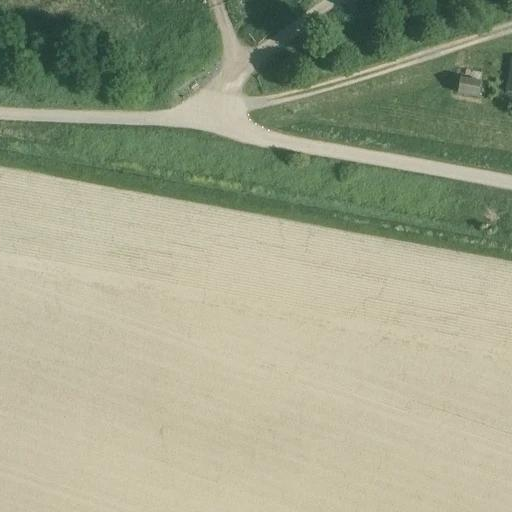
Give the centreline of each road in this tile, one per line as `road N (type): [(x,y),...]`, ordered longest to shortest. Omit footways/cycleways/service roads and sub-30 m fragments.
road 1 (unclassified): [(511,181),(184,120),(0,110)]
road 2 (unknown): [(207,124),(511,26)]
road 3 (track): [(339,0),(231,81)]
